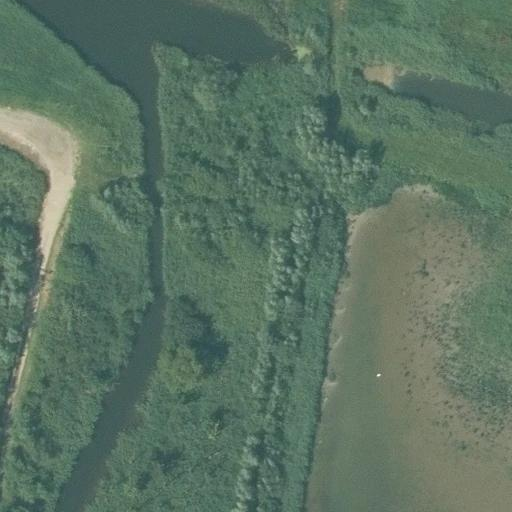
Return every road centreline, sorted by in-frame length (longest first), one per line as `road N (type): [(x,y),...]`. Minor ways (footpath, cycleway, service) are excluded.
road 1 (track): [(0,121),(58,141),(64,164),(0,450)]
road 2 (track): [(456,161),(357,147),(329,105),(339,0)]
